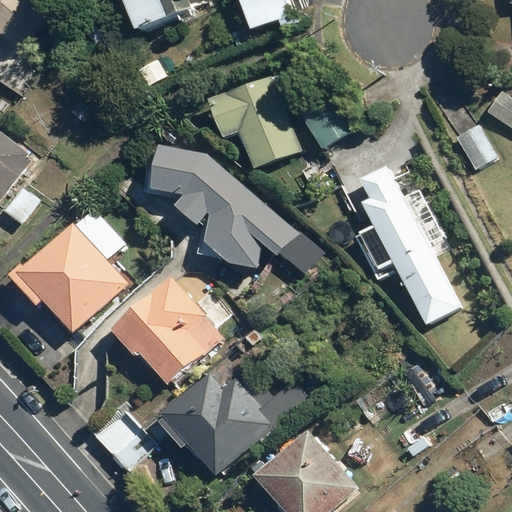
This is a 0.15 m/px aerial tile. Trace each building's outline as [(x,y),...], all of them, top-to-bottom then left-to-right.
[(0,0),(0,31),(21,50),(55,12),(41,0),(0,0)] [(131,0),(148,36),(201,12),(197,2),(202,0),(131,0)] [(291,0),(246,0),(259,33),(298,18),(291,0)] [(5,45),(0,52),(0,78),(22,94),(39,69),(5,45)] [(215,103),(231,142),(246,135),(261,172),(308,153),(285,95),(304,88),(297,70),(215,103)] [(511,97),(506,94),(493,115),(511,127),(511,97)] [(338,96),(307,116),(329,151),(361,130),(338,96)] [(0,206),(1,207),(35,162),(29,157),(33,152),(0,127),(0,206)] [(484,127),(461,140),(480,172),(503,159),(484,127)] [(254,265),(262,239),(306,276),(325,252),(205,153),(161,145),(151,190),(185,193),(175,205),(198,224),(208,213),(210,215),(201,254),(254,265)] [(459,305),(386,166),(361,179),(371,199),(364,203),(377,227),(358,236),(379,277),(397,268),(425,323),(459,305)] [(27,188),(8,212),(25,225),(44,201),(27,188)] [(79,225),(32,269),(29,266),(16,278),(44,309),(50,303),(79,334),(133,283),(113,261),(129,247),(96,212),(80,226),(79,225)] [(178,280),(118,332),(142,359),(147,355),(175,387),(230,339),(178,280)] [(209,374),(162,416),(216,477),(257,441),(267,451),(290,430),(282,421),(306,400),(289,380),(271,397),(255,380),(244,390),(234,379),(222,389),(209,374)] [(129,412),(102,436),(132,470),(159,447),(129,412)] [(313,432),(261,478),(291,511),(338,511),(364,489),(313,432)]
